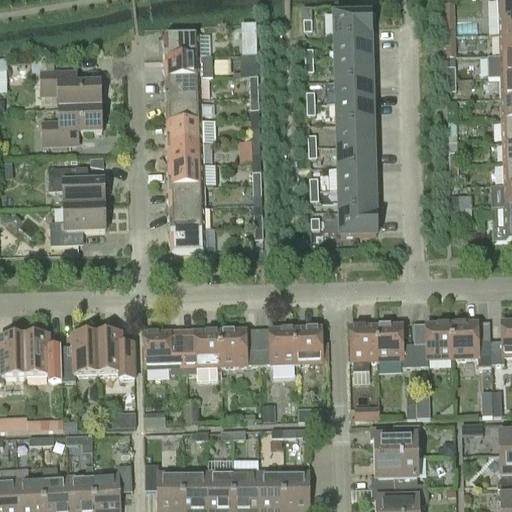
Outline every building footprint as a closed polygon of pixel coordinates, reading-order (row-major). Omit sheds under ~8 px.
[(499,39),(511,38),(511,3),(498,4),(499,39)] [(453,9),(443,9),(443,12),(443,20),(454,19),(453,9)] [(303,15),(303,26),(311,26),(311,15),(303,15)] [(371,43),(370,18),(334,19),(335,44),(371,43)] [(303,26),(304,38),(312,38),(312,26),(303,26)] [(444,41),(455,40),(454,26),(443,27),(444,41)] [(248,60),(256,60),(255,35),(247,35),(248,60)] [(511,38),(499,39),(499,61),(511,60),(511,38)] [(164,63),(200,62),(199,40),(163,41),(164,63)] [(455,40),(444,41),(445,62),(455,62),(455,40)] [(371,43),(335,44),(336,66),(372,65),(371,43)] [(304,56),(304,67),(313,67),(312,55),(304,56)] [(257,81),(256,60),(248,60),(248,82),(257,81)] [(511,82),(511,60),(499,61),(500,82),(511,82)] [(200,62),(164,63),(164,84),(200,83),(200,62)] [(372,65),(336,66),(336,88),(372,87),(372,65)] [(304,67),(305,78),(313,78),(313,67),(304,67)] [(446,84),(455,84),(455,72),(446,72),(446,84)] [(57,114),(101,113),(101,87),(69,89),(68,77),(40,77),(41,103),(57,102),(57,114)] [(257,81),(248,82),(249,103),(257,103),(257,81)] [(511,103),(511,82),(500,82),(500,104),(511,103)] [(200,83),(164,84),(165,106),(201,105),(200,83)] [(455,84),(446,84),(446,97),(455,97),(455,84)] [(372,87),(336,88),(337,109),(373,108),(372,87)] [(305,99),(306,110),(314,110),(313,98),(305,99)] [(257,103),(249,103),(250,125),(258,125),(257,103)] [(511,125),(511,103),(500,104),(501,126),(511,125)] [(201,105),(165,106),(166,127),(202,126),(201,105)] [(373,108),(337,109),(337,131),(373,130),(373,108)] [(306,110),(306,121),(314,121),(314,110),(306,110)] [(101,113),(57,114),(58,125),(42,126),(43,151),(70,150),(70,138),(102,137),(101,113)] [(448,127),(456,127),(456,115),(448,115),(448,127)] [(258,125),(250,125),(250,146),(259,146),(258,125)] [(511,147),(511,125),(501,126),(502,147),(511,147)] [(202,126),(166,127),(166,149),(202,148),(202,126)] [(457,149),(456,127),(448,127),(448,149),(457,149)] [(373,130),(337,131),(338,152),(374,151),(373,130)] [(306,142),(307,153),(315,153),(315,142),(306,142)] [(250,146),(249,146),(238,147),(239,169),(251,168),(259,168),(259,146),(250,146)] [(511,168),(511,147),(502,147),(502,169),(511,168)] [(203,169),(202,148),(166,149),(167,170),(203,169)] [(457,170),(457,149),(448,149),(449,170),(457,170)] [(374,151),(338,152),(339,174),(375,173),(374,151)] [(307,153),(307,164),(315,164),(315,153),(307,153)] [(259,168),(251,168),(252,190),(260,189),(259,168)] [(511,190),(511,168),(502,169),(503,190),(511,190)] [(204,191),(203,169),(167,170),(168,192),(204,191)] [(457,170),(449,170),(449,182),(457,182),(457,170)] [(375,173),(339,174),(339,196),(375,195),(375,173)] [(64,212),(104,211),(104,186),(76,186),(75,174),(48,174),(49,197),(63,197),(64,212)] [(308,185),(308,196),(316,196),(316,185),(308,185)] [(260,189),(252,190),(252,211),(261,211),(260,189)] [(511,190),(503,190),(503,212),(511,211),(511,190)] [(204,213),(204,191),(168,192),(168,214),(204,213)] [(375,195),(339,196),(340,217),(376,216),(375,195)] [(308,196),(308,208),(316,207),(316,196),(308,196)] [(450,214),(458,213),(458,202),(449,202),(450,214)] [(104,211),(64,212),(64,227),(50,228),(51,251),(78,250),(77,237),(105,236),(104,211)] [(261,211),(252,211),(253,233),(261,232),(261,211)] [(511,211),(503,212),(503,214),(492,214),(493,248),(511,247),(511,211)] [(204,213),(168,214),(169,235),(205,234),(204,213)] [(458,213),(450,214),(450,226),(459,226),(458,213)] [(376,216),(340,217),(340,242),(376,241),(376,216)] [(309,225),(309,237),(317,236),(317,225),(309,225)] [(262,246),(261,232),(253,233),(254,246),(262,246)] [(205,234),(169,235),(170,257),(206,256),(205,234)] [(511,362),(511,326),(501,327),(502,347),(490,348),(490,363),(491,370),(504,370),(504,363),(511,362)] [(452,364),(451,328),(426,329),(426,330),(413,330),(414,350),(415,373),(428,372),(428,365),(452,364)] [(490,363),(490,348),(478,348),(477,328),(451,328),(452,364),(490,363)] [(414,350),(402,350),(402,330),(376,331),(377,367),(402,366),(402,373),(415,373),(414,350)] [(377,367),(376,331),(350,332),(351,368),(377,367)] [(295,334),(296,370),(322,369),(322,368),(328,368),(327,348),(322,348),(321,333),(295,334)] [(269,335),(258,335),(259,371),(296,370),(295,334),(269,334),(269,335)] [(245,335),(220,336),(221,372),(259,371),(258,335),(245,335)] [(221,372),(220,336),(194,337),(195,357),(183,358),(183,381),(197,380),(196,373),(221,372)] [(183,381),(183,358),(171,358),(170,338),(144,339),(145,375),(170,374),(170,381),(183,381)] [(96,340),(98,380),(119,379),(120,385),(134,385),(133,350),(120,350),(119,339),(96,340)] [(98,380),(96,340),(73,341),(73,352),(60,352),(61,387),(75,386),(75,380),(98,380)] [(25,382),(24,342),(1,343),(1,354),(0,354),(0,388),(3,389),(3,383),(25,382)] [(48,342),(24,342),(25,382),(47,381),(48,387),(61,387),(60,352),(48,352),(48,342)] [(483,396),(483,420),(504,420),(503,395),(483,396)] [(198,407),(183,408),(184,432),(199,432),(198,407)] [(379,412),(354,413),(355,426),(379,425),(379,412)] [(322,413),(298,414),(298,427),(323,426),(322,413)] [(272,416),(261,417),(262,429),(273,428),(272,416)] [(143,421),(143,433),(162,432),(162,420),(143,421)] [(254,420),(244,421),(245,430),(255,429),(254,420)] [(39,436),(39,428),(27,428),(27,436),(39,436)] [(377,463),(416,462),(415,434),(419,434),(419,431),(370,432),(370,445),(377,445),(377,463)] [(283,443),(283,435),(271,435),(271,444),(283,443)] [(295,435),(283,435),(283,443),(295,443),(295,435)] [(233,445),(233,436),(220,437),(221,446),(233,445)] [(233,436),(233,445),(245,444),(245,436),(233,436)] [(501,460),(511,459),(511,437),(500,438),(501,460)] [(208,446),(208,438),(195,438),(196,447),(208,446)] [(40,443),(41,451),(52,451),(52,442),(40,443)] [(41,451),(40,443),(28,444),(28,452),(41,451)] [(511,459),(501,460),(502,488),(497,488),(498,491),(511,490),(511,459)] [(416,462),(377,463),(378,482),(371,482),(371,495),(421,493),(421,490),(417,490),(416,462)] [(182,511),(183,476),(158,476),(158,470),(145,471),(145,496),(157,496),(156,511),(182,511)] [(118,478),(93,479),(94,511),(120,511),(120,497),(132,496),(130,471),(117,472),(118,478)] [(208,511),(208,476),(183,476),(182,511),(208,511)] [(233,511),(233,476),(208,476),(208,511),(233,511)] [(258,511),(258,476),(233,476),(233,511),(258,511)] [(283,511),(284,476),(258,476),(258,511),(283,511)] [(309,511),(310,476),(284,476),(283,511),(309,511)] [(94,511),(93,479),(68,481),(69,511),(94,511)] [(69,511),(68,481),(42,482),(44,511),(69,511)] [(44,511),(42,482),(17,483),(18,511),(44,511)] [(18,511),(17,483),(0,484),(0,511),(18,511)] [(511,511),(511,490),(498,491),(498,494),(502,494),(502,511),(511,511)] [(421,493),(371,495),(372,507),(379,507),(378,511),(417,511),(422,511),(426,510),(428,506),(427,497),(425,493),(421,493)]
